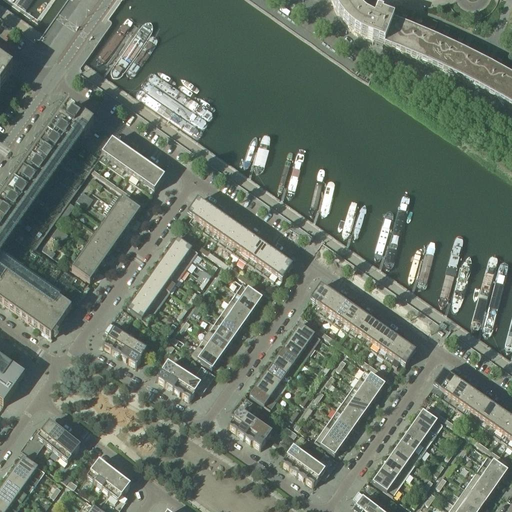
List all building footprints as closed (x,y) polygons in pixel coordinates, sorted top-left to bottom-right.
[(19,0),(16,4),(25,10),(32,0),(19,0)] [(421,0),(421,1),(426,0),(330,0),(331,2),(331,4),(332,7),(333,10),(334,12),(336,15),(336,16),(338,19),(340,22),(342,24),(344,27),(347,29),(349,32),(352,34),(353,35),(358,38),(361,40),(366,42),(372,44),(383,48),(389,51),(410,59),(426,66),(431,68),(437,71),(447,76),(463,84),(472,88),(477,91),(489,97),(494,100),(508,108),(511,110),(511,79),(501,74),(490,68),(475,60),(459,52),(448,47),(437,42),(432,40),(420,35),(404,28),(392,24),(381,20),(382,17),(376,15),(373,24),(370,22),(366,20),(363,18),(361,16),(359,14),(358,13),(357,12),(356,11),(355,9),(353,6),(352,4),(351,2),(350,0),(421,0)] [(483,47),(473,42),(467,53),(478,58),(483,47)] [(488,50),(483,61),(488,63),(493,53),(488,50)] [(0,84),(2,82),(4,84),(11,74),(0,66),(0,84)] [(165,102),(159,110),(214,151),(219,143),(165,102)] [(56,223),(69,205),(90,175),(92,172),(97,164),(101,159),(111,144),(65,112),(0,204),(0,306),(50,342),(87,290),(35,253),(56,223)] [(111,144),(101,159),(97,164),(105,169),(119,149),(117,148),(118,147),(114,144),(113,145),(111,144)] [(119,149),(105,169),(112,174),(126,154),(125,153),(126,152),(122,149),(121,151),(119,149)] [(126,154),(112,174),(120,179),(134,160),(132,158),(133,157),(129,154),(128,156),(126,154)] [(134,160),(120,179),(127,185),(141,165),(139,164),(140,162),(136,160),(136,161),(134,160)] [(141,165),(127,185),(135,190),(149,170),(147,169),(148,167),(144,165),(143,166),(141,165)] [(149,170),(135,190),(142,195),(156,175),(154,174),(155,173),(151,170),(150,171),(149,170)] [(99,177),(92,172),(90,175),(97,180),(99,177)] [(156,175),(142,195),(150,200),(160,186),(161,187),(164,183),(163,182),(164,181),(161,179),(162,178),(159,175),(158,176),(156,175)] [(107,182),(99,177),(97,180),(104,186),(107,182)] [(89,186),(93,189),(99,193),(102,189),(92,181),(89,186)] [(114,188),(107,182),(104,186),(112,191),(114,188)] [(121,193),(114,188),(112,191),(119,196),(121,193)] [(129,198),(121,193),(119,196),(127,201),(129,198)] [(86,211),(93,202),(82,195),(76,204),(86,211)] [(139,215),(122,202),(115,198),(109,207),(115,212),(134,225),(136,223),(134,222),(139,215)] [(136,203),(129,198),(127,201),(134,207),(136,203)] [(144,209),(136,203),(134,207),(141,212),(144,209)] [(196,204),(195,206),(186,218),(191,222),(188,227),(193,230),(207,211),(196,204)] [(69,205),(56,223),(61,227),(74,209),(69,205)] [(134,225),(115,212),(109,207),(102,216),(109,221),(127,233),(131,226),(133,227),(134,225)] [(214,216),(207,211),(193,230),(200,236),(214,216)] [(222,221),(214,216),(200,236),(208,241),(222,221)] [(127,233),(109,221),(103,229),(122,243),(123,241),(122,240),(127,233)] [(229,226),(222,221),(208,241),(215,246),(229,226)] [(236,232),(229,226),(215,246),(223,251),(236,232)] [(122,243),(103,229),(96,238),(114,251),(119,244),(120,245),(122,243)] [(51,239),(56,243),(61,247),(68,238),(57,230),(51,239)] [(187,239),(176,232),(174,236),(184,243),(187,239)] [(244,237),(236,232),(223,251),(230,257),(244,237)] [(251,242),(244,237),(230,257),(238,262),(251,242)] [(114,251),(96,238),(90,247),(109,261),(111,259),(109,258),(114,251)] [(194,245),(187,239),(184,243),(192,248),(194,245)] [(191,265),(197,257),(177,242),(178,241),(171,250),(191,265)] [(259,247),(251,242),(238,262),(245,267),(259,247)] [(201,250),(194,245),(192,248),(199,253),(201,250)] [(109,261),(90,247),(84,256),(102,269),(107,262),(108,263),(109,261)] [(266,252),(259,247),(245,267),(252,272),(266,252)] [(41,253),(52,260),(55,256),(45,248),(41,253)] [(186,273),(191,265),(171,250),(165,258),(186,273)] [(209,255),(201,250),(199,253),(206,259),(209,255)] [(274,258),(266,252),(252,272),(260,277),(274,258)] [(216,260),(209,255),(206,259),(214,264),(216,260)] [(102,269),(84,256),(77,265),(97,278),(98,276),(97,275),(102,269)] [(180,281),(186,273),(165,258),(160,266),(180,281)] [(281,263),(274,258),(260,277),(267,282),(281,263)] [(224,266),(216,260),(214,264),(221,269),(224,266)] [(291,270),(281,263),(267,282),(273,286),(276,281),(281,285),(291,270)] [(97,278),(77,265),(71,274),(89,287),(94,279),(95,280),(97,278)] [(175,289),(180,281),(160,266),(154,274),(175,289)] [(231,271),(224,266),(221,269),(229,274),(231,271)] [(239,276),(231,271),(229,274),(236,280),(239,276)] [(175,289),(154,274),(149,282),(169,296),(175,289)] [(246,281),(239,276),(236,280),(243,285),(246,281)] [(253,287),(246,281),(243,285),(251,290),(253,287)] [(163,304),(169,296),(149,282),(143,290),(163,304)] [(261,292),(253,287),(251,290),(258,295),(261,292)] [(261,302),(241,288),(235,296),(256,310),(262,301),(261,302)] [(163,304),(143,290),(137,298),(158,312),(163,304)] [(319,290),(318,292),(309,304),(314,308),(310,313),(316,316),(330,297),(319,290)] [(271,299),(261,292),(258,295),(269,303),(271,299)] [(256,310),(235,296),(230,304),(250,318),(256,310)] [(337,302),(330,297),(316,316),(323,322),(337,302)] [(152,320),(158,312),(137,298),(132,306),(152,320)] [(344,307),(337,302),(323,322),(331,327),(344,307)] [(250,318),(230,304),(224,312),(245,326),(250,318)] [(147,328),(152,320),(132,306),(126,314),(147,328)] [(352,312),(344,307),(331,327),(338,332),(352,312)] [(245,326),(224,312),(218,319),(239,334),(245,326)] [(359,318),(352,312),(338,332),(346,337),(359,318)] [(133,322),(125,316),(120,313),(116,318),(129,327),(133,322)] [(129,327),(116,318),(112,324),(125,333),(129,327)] [(367,323),(359,318),(346,337),(353,342),(367,323)] [(239,334),(218,319),(213,327),(233,342),(239,334)] [(309,326),(299,319),(296,322),(307,330),(309,326)] [(374,328),(367,323),(353,342),(361,348),(374,328)] [(125,333),(112,324),(107,330),(113,334),(113,333),(121,338),(125,333)] [(317,331),(309,326),(307,330),(314,335),(317,331)] [(233,342),(213,327),(207,335),(228,350),(233,342)] [(314,351),(319,343),(299,329),(300,328),(300,327),(293,336),(314,351)] [(382,333),(374,328),(361,348),(368,353),(382,333)] [(110,355),(121,338),(113,333),(113,334),(107,330),(103,336),(108,339),(102,350),(110,355)] [(324,336),(317,331),(314,335),(322,340),(324,336)] [(389,338),(382,333),(368,353),(375,358),(389,338)] [(228,350),(207,335),(202,343),(222,358),(228,350)] [(314,351),(293,336),(288,344),(308,359),(314,351)] [(331,342),(324,336),(322,340),(329,345),(331,342)] [(119,361),(129,343),(121,338),(110,355),(111,356),(111,357),(113,358),(114,358),(116,359),(117,359),(118,360),(119,361)] [(397,344),(389,338),(375,358),(383,363),(397,344)] [(339,347),(331,342),(329,345),(336,350),(339,347)] [(127,366),(138,348),(129,343),(119,361),(120,361),(122,362),(123,364),(124,364),(124,365),(125,366),(126,365),(127,366)] [(222,358),(202,343),(196,351),(217,366),(222,358)] [(303,367),(308,359),(288,344),(282,352),(303,367)] [(404,349),(397,344),(383,363),(390,368),(404,349)] [(174,351),(167,346),(163,350),(170,355),(174,351)] [(346,352),(339,347),(336,350),(344,356),(346,352)] [(142,360),(146,354),(138,348),(127,366),(136,371),(142,360)] [(414,356),(404,349),(390,368),(396,372),(399,367),(404,371),(414,356)] [(217,366),(196,351),(190,359),(211,374),(217,366)] [(297,375),(303,367),(282,352),(277,360),(297,375)] [(354,357),(346,352),(344,356),(351,361),(354,357)] [(361,363),(354,357),(351,361),(359,366),(361,363)] [(291,383),(297,375),(277,360),(271,368),(291,383)] [(0,361),(0,406),(3,409),(16,390),(17,390),(24,380),(6,367),(6,366),(0,361)] [(369,368),(361,363),(359,366),(366,371),(369,368)] [(164,389),(175,372),(167,367),(156,383),(155,383),(157,385),(157,384),(164,388),(163,389),(164,389)] [(286,391),(291,383),(271,368),(265,376),(286,391)] [(376,373),(369,368),(366,371),(373,377),(376,373)] [(214,379),(209,376),(201,370),(196,377),(210,386),(214,379)] [(172,394),(183,378),(175,372),(164,389),(165,390),(165,391),(164,390),(164,391),(165,391),(167,392),(168,392),(170,393),(172,394),(171,394),(172,394)] [(383,378),(376,373),(373,377),(381,382),(383,378)] [(384,388),(363,374),(358,382),(378,396),(385,387),(384,387),(384,388)] [(280,399),(286,391),(265,376),(260,384),(280,399)] [(442,376),(441,378),(432,390),(437,394),(433,399),(439,402),(452,383),(442,376)] [(210,386),(196,377),(191,383),(205,393),(210,386)] [(180,399),(191,383),(183,378),(172,394),(173,395),(174,395),(175,396),(176,397),(177,398),(178,400),(179,400),(179,399),(180,399)] [(394,386),(383,378),(381,382),(391,389),(394,386)] [(378,396),(358,382),(352,390),(373,404),(378,396)] [(205,393),(191,383),(180,399),(181,400),(188,404),(187,404),(189,405),(190,404),(189,404),(196,395),(201,398),(205,393)] [(460,388),(452,383),(439,402),(446,408),(460,388)] [(275,407),(280,399),(260,384),(254,392),(275,407)] [(467,393),(460,388),(446,408),(454,413),(467,393)] [(373,404),(352,390),(347,398),(367,412),(373,404)] [(269,415),(275,407),(254,392),(249,400),(269,415)] [(475,398),(467,393),(454,413),(461,418),(475,398)] [(367,412),(347,398),(341,406),(362,420),(367,412)] [(482,404),(475,398),(461,418),(468,423),(482,404)] [(251,414),(255,408),(242,399),(238,405),(251,414)] [(490,409),(482,404),(468,423),(476,428),(490,409)] [(247,420),(251,414),(238,405),(234,411),(247,420)] [(421,405),(419,409),(429,416),(432,412),(421,405)] [(362,420),(341,406),(336,414),(356,428),(362,420)] [(497,414),(490,409),(476,428),(483,434),(497,414)] [(247,420),(234,411),(229,417),(234,420),(228,430),(227,430),(228,432),(229,431),(235,436),(247,420)] [(439,418),(432,412),(429,416),(437,421),(439,418)] [(356,428),(336,414),(330,422),(350,436),(356,428)] [(436,437),(442,429),(422,415),(423,414),(422,414),(416,423),(436,437)] [(505,419),(497,414),(483,434),(491,439),(505,419)] [(447,423),(439,418),(437,421),(444,427),(447,423)] [(511,424),(505,419),(491,439),(498,444),(511,424)] [(243,442),(255,425),(247,420),(235,436),(236,437),(236,438),(235,438),(237,439),(238,439),(239,439),(240,440),(242,441),(243,441),(243,442)] [(350,436),(330,422),(324,430),(345,444),(350,436)] [(436,437),(416,423),(410,431),(431,445),(436,437)] [(454,428),(447,423),(444,427),(451,432),(454,428)] [(511,440),(511,424),(498,444),(506,449),(511,440)] [(44,447),(57,432),(56,431),(50,427),(49,425),(48,426),(41,435),(36,432),(31,437),(44,447)] [(251,447),(263,431),(255,425),(243,442),(244,442),(246,443),(247,445),(248,446),(249,447),(249,448),(250,448),(250,447),(251,447)] [(296,437),(283,428),(279,432),(293,442),(296,437)] [(461,433),(454,428),(451,432),(459,437),(461,433)] [(345,444),(324,430),(319,438),(339,452),(345,444)] [(51,454),(64,438),(63,437),(62,436),(61,436),(61,435),(60,434),(59,433),(59,431),(58,432),(58,433),(57,432),(44,447),(51,454)] [(260,452),(271,436),(263,431),(251,447),(252,448),(258,452),(260,453),(260,452)] [(431,445),(410,431),(405,439),(425,453),(431,445)] [(469,439),(461,433),(459,437),(466,442),(469,439)] [(44,447),(31,437),(27,443),(40,452),(44,447)] [(59,460),(72,444),(71,443),(71,442),(72,443),(72,442),(70,442),(69,441),(68,441),(67,440),(66,440),(65,439),(65,438),(64,438),(51,454),(59,460)] [(339,452),(319,438),(313,446),(333,460),(334,460),(339,452)] [(420,461),(425,453),(405,439),(399,447),(420,461)] [(476,444),(469,439),(466,442),(474,448),(476,444)] [(40,452),(27,443),(24,449),(36,458),(40,452)] [(72,460),(80,450),(72,444),(59,460),(67,466),(72,460)] [(484,449),(476,444),(474,448),(481,453),(484,449)] [(420,461),(399,447),(394,455),(414,469),(420,461)] [(36,458),(24,449),(19,455),(32,464),(36,458)] [(491,454),(484,449),(481,453),(488,458),(491,454)] [(288,474),(300,457),(292,451),(281,467),(280,467),(282,469),(282,468),(288,473),(288,474)] [(498,460),(491,454),(488,458),(496,463),(498,460)] [(409,477),(414,469),(394,455),(388,462),(409,477)] [(296,479),(308,463),(300,457),(288,474),(289,474),(289,475),(288,475),(288,476),(289,476),(291,476),(292,476),(293,477),(294,477),(296,478),(295,479),(296,479)] [(337,466),(332,462),(324,457),(320,463),(332,472),(337,466)] [(506,474),(486,460),(481,468),(501,482),(507,474),(506,474)] [(506,465),(498,460),(496,463),(503,468),(506,465)] [(22,461),(17,469),(38,484),(44,476),(22,461)] [(409,477),(388,462),(382,470),(403,485),(409,477)] [(304,485),(316,469),(308,463),(296,479),(297,480),(298,481),(299,481),(300,483),(301,483),(301,484),(302,485),(303,485),(302,485),(303,484),(304,485)] [(332,472),(320,463),(316,469),(328,478),(332,472)] [(94,487),(106,471),(98,465),(86,481),(94,487)] [(511,469),(506,465),(503,468),(511,474),(511,469)] [(501,482),(481,468),(475,476),(496,490),(501,482)] [(17,469),(11,477),(33,492),(38,484),(17,469)] [(328,478),(316,469),(304,485),(305,485),(311,490),(312,491),(313,490),(320,481),(324,484),(328,478)] [(102,493),(114,477),(113,477),(112,475),(110,474),(110,473),(109,472),(108,470),(107,472),(106,471),(94,487),(102,493)] [(397,493),(403,485),(382,470),(377,478),(397,493)] [(65,476),(60,483),(65,487),(71,480),(65,476)] [(496,490),(475,476),(470,484),(490,498),(496,490)] [(11,477),(5,485),(27,500),(33,492),(11,477)] [(109,498),(121,483),(121,482),(122,481),(120,480),(118,480),(117,480),(116,479),(114,478),(114,477),(102,493),(109,498)] [(392,501),(397,493),(377,478),(371,486),(392,501)] [(69,483),(66,488),(73,493),(76,488),(69,483)] [(122,499),(130,489),(121,483),(109,498),(110,499),(109,499),(123,509),(127,503),(122,499)] [(490,498),(470,484),(464,492),(484,506),(490,498)] [(27,500),(5,485),(0,492),(22,508),(27,500)] [(374,502),(378,495),(365,486),(360,492),(374,502)] [(0,492),(0,504),(10,511),(18,511),(22,508),(0,492)] [(369,508),(374,502),(360,492),(356,498),(369,508)] [(480,511),(484,506),(464,492),(458,500),(475,511),(480,511)] [(366,511),(369,508),(356,498),(351,504),(357,508),(353,511),(366,511)] [(120,511),(123,509),(109,499),(105,505),(114,511),(120,511)] [(475,511),(458,500),(453,508),(458,511),(475,511)]
